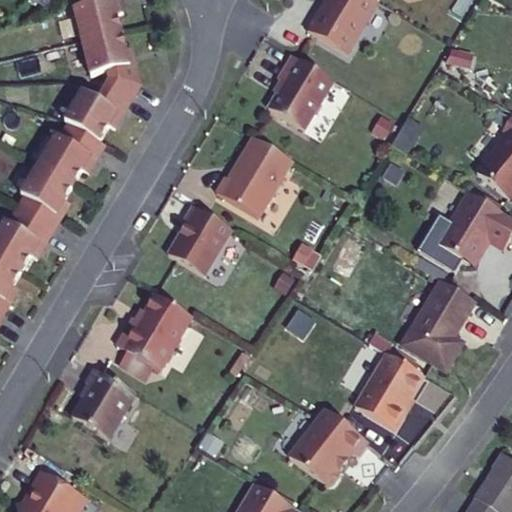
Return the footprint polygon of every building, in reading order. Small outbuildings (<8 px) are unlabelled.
[(55,0),(60,3),(61,0),(89,0),(91,8),(74,12),(82,46),(90,80),(107,76),(109,84),(98,103),(83,95),(65,125),(68,127),(60,141),(56,139),(21,199),(25,201),(9,228),(5,225),(0,233),(0,323),(18,294),(13,291),(31,261),(36,263),(69,208),(64,205),(82,174),(88,178),(105,149),(99,146),(109,130),(114,133),(141,88),(132,53),(126,54),(117,18),(123,17),(119,0),(55,0)] [(379,6),(368,0),(328,0),(322,9),(323,10),(308,34),(347,58),(379,6)] [(334,84),(293,59),(279,83),(284,87),(269,112),(304,134),(334,84)] [(511,118),(502,135),(507,137),(505,141),(477,177),(508,202),(510,200),(511,201),(511,118)] [(403,128),(390,149),(406,158),(419,137),(403,128)] [(293,165),(253,141),(228,183),(226,181),(217,196),(259,222),(293,165)] [(511,239),(511,222),(470,197),(452,227),(454,233),(443,251),(469,267),(484,241),(504,253),(511,239)] [(232,233),(193,210),(184,225),(186,227),(168,258),(204,279),(232,233)] [(475,306),(441,285),(402,349),(446,375),(463,347),(454,341),(475,306)] [(192,320),(155,298),(139,325),(133,322),(117,349),(128,355),(153,371),(159,374),(192,320)] [(146,384),(153,371),(128,355),(120,369),(146,384)] [(424,380),(387,357),(355,410),(395,434),(405,419),(402,417),(424,380)] [(136,398),(95,373),(86,388),(91,390),(73,421),(109,442),(136,398)] [(368,445),(326,413),(289,460),(326,489),(328,487),(333,486),(338,481),(337,476),(352,456),(357,460),(368,445)] [(474,501),(491,511),(511,511),(511,463),(500,456),(491,470),(493,472),(474,501)] [(82,511),(88,502),(43,476),(34,492),(36,494),(27,511),(21,511),(82,511)] [(294,511),(255,488),(240,511),(294,511)] [(491,511),(474,501),(467,511),(491,511)]
